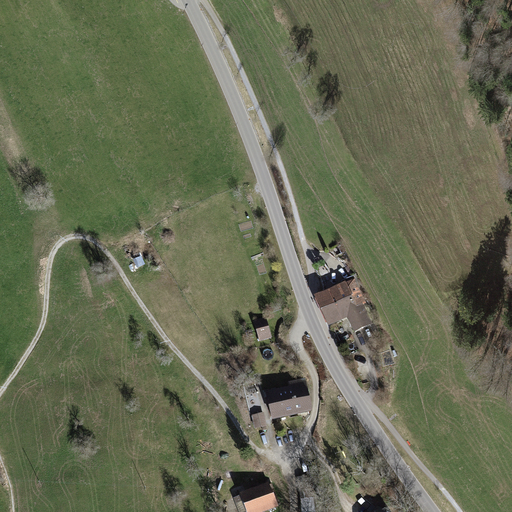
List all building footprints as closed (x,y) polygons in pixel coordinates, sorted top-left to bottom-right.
[(143,264),(140,258),(135,261),(138,267),(143,264)] [(354,333),(371,324),(361,304),(364,303),(355,284),(348,287),(347,286),(316,301),(328,327),(347,318),(354,333)] [(266,317),(253,321),(260,342),(272,338),(266,317)] [(266,395),(273,420),(310,411),(310,406),(304,381),(289,385),(290,390),(266,395)] [(264,413),(252,416),(255,430),(268,427),(264,413)] [(311,476),(298,478),(301,500),(314,498),(311,476)] [(270,486),(269,484),(240,496),(240,497),(234,500),(238,511),(270,511),(279,509),(278,506),(281,505),(272,485),(270,486)]
